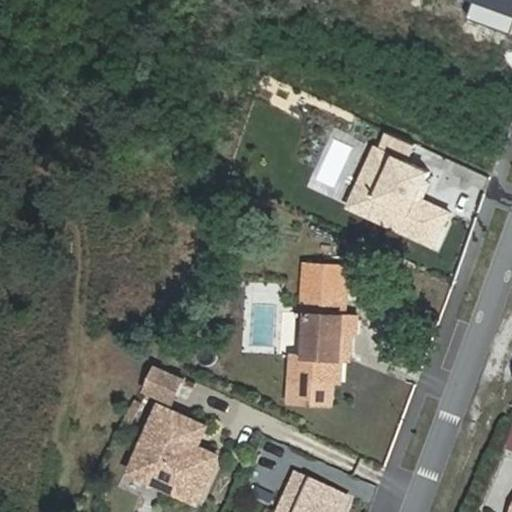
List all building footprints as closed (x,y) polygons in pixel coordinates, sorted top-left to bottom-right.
[(511,0),(484,0),(480,14),(511,25),(511,0)] [(396,126),(389,141),(418,155),(425,140),(396,126)] [(376,168),(434,195),(447,169),(418,155),(389,141),(376,168)] [(376,168),(360,202),(451,245),(467,211),(434,195),(376,168)] [(302,349),(298,398),(345,401),(347,380),(353,380),(354,355),(364,356),(368,312),(358,311),(361,261),(316,258),(310,349),(302,349)] [(191,376),(165,363),(151,386),(179,399),(191,376)] [(137,469),(202,500),(223,455),(202,446),(211,426),(167,405),(137,469)] [(497,462),(508,428),(496,424),(486,458),(497,462)] [(489,486),(509,495),(511,487),(511,457),(502,453),(489,486)] [(346,511),(352,500),(337,493),(334,500),(312,490),(315,483),(300,476),(283,511),(346,511)] [(334,500),(337,493),(315,483),(312,490),(334,500)]
